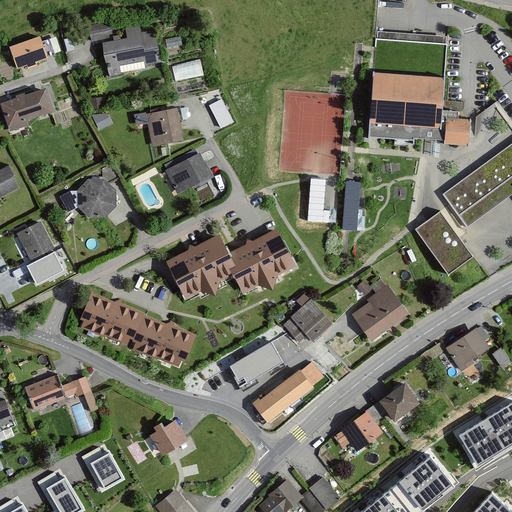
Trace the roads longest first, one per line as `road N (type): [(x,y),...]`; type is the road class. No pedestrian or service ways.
road 1 (residential): [(275,456),(229,413),(142,387),(49,338),(0,325)]
road 2 (secondary): [(275,456),(371,372),(511,280)]
